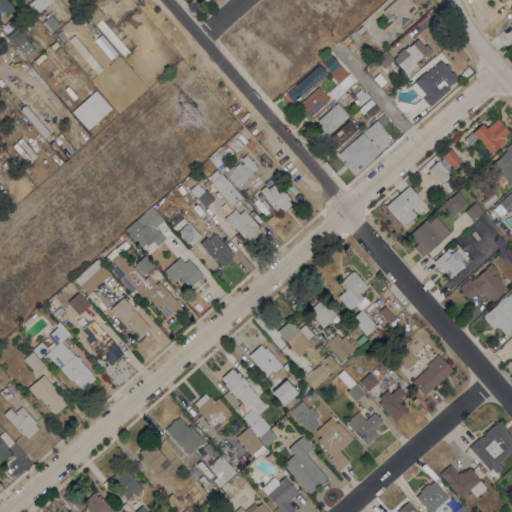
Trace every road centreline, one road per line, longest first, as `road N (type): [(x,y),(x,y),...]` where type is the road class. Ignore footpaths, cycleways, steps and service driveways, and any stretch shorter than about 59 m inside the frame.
road 1 (residential): [(498,75),(6,511)]
road 2 (residential): [(511,406),(159,0)]
road 3 (residential): [(490,382),(341,511)]
